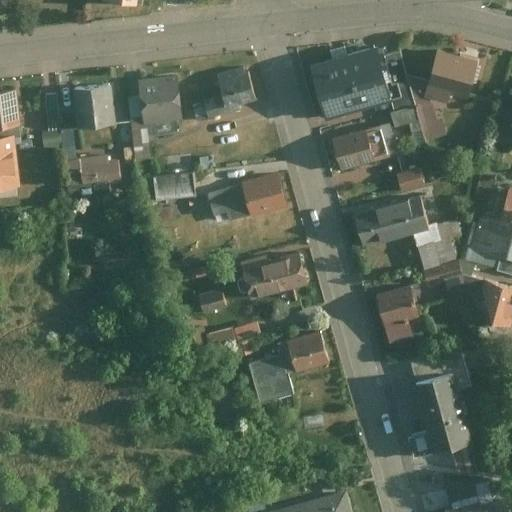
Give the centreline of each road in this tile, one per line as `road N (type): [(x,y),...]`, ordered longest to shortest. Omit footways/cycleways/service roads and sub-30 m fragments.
road 1 (residential): [(269,25),(402,511)]
road 2 (residential): [(0,57),(269,25)]
road 3 (residential): [(455,15),(394,11),(269,25)]
